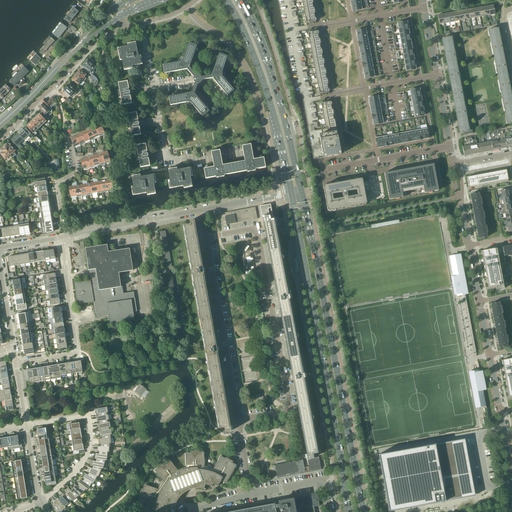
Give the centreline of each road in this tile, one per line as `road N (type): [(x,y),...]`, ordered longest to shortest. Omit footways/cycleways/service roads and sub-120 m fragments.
road 1 (residential): [(237,420),(205,238),(251,229),(259,235),(289,405),(248,418)]
road 2 (secondary): [(363,511),(302,191)]
road 3 (secondary): [(291,193),(349,511)]
road 4 (residential): [(62,238),(291,193)]
road 5 (secondary): [(227,0),(266,94),(291,193)]
road 6 (secondary): [(302,191),(272,74),(239,0)]
road 7 (residential): [(15,363),(77,350),(62,238)]
road 8 (residential): [(0,137),(92,44),(124,27)]
